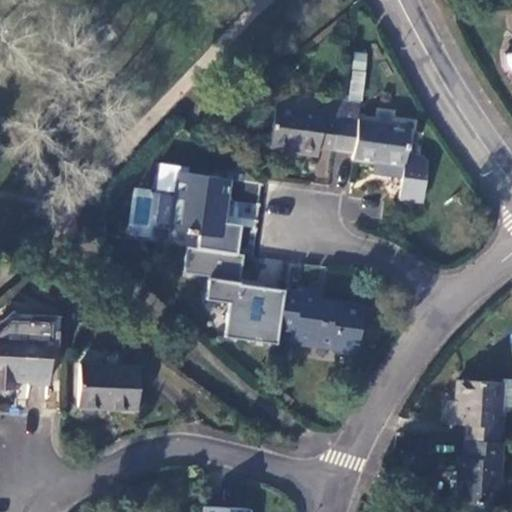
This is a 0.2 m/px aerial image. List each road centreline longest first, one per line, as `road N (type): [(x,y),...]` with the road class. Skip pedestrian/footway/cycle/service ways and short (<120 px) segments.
road 1 (residential): [(340,484),(192,447),(142,452),(22,510)]
road 2 (tertiary): [(511,187),(470,134),(390,0)]
road 3 (residential): [(453,309),(393,385),(340,484)]
road 4 (residential): [(453,309),(388,259),(312,226)]
